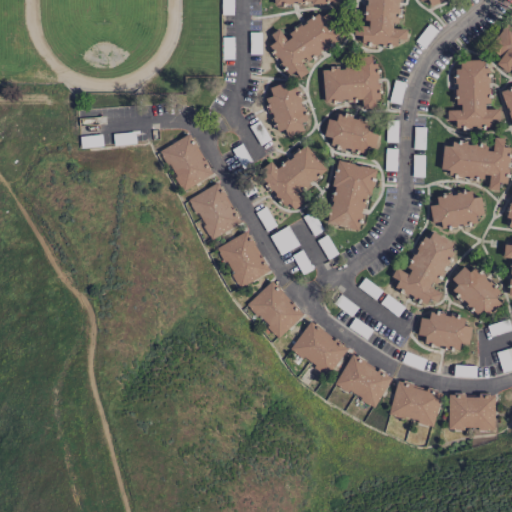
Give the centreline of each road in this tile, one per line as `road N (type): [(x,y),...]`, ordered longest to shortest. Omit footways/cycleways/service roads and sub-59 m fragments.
road 1 (residential): [(82,123),(194,122),(306,291),(391,360),(495,379),(511,373)]
road 2 (track): [(0,174),(83,301),(130,511)]
road 3 (residential): [(306,291),(377,250),(407,190),(414,96),(442,40),(479,0)]
road 4 (residential): [(210,136),(233,115),(244,85),(244,0)]
